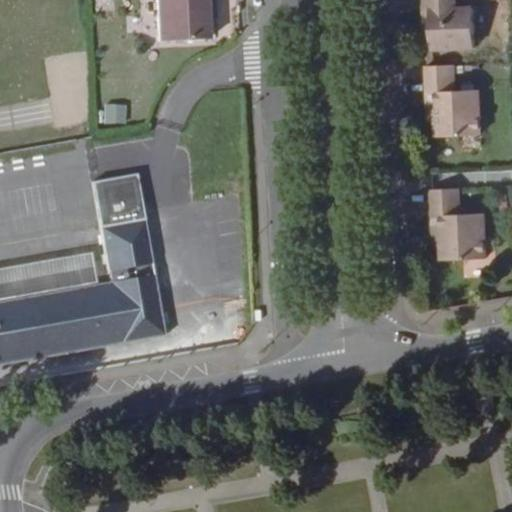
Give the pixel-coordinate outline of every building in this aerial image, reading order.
[(215,0),(158,0),(160,41),(210,39),(209,18),(208,2),(216,1),(215,0)] [(455,0),(423,0),(424,22),(430,22),(430,32),(432,49),(474,48),(473,8),(456,8),(455,0)] [(217,18),(216,1),(208,2),(209,18),(217,18)] [(453,65),(426,65),(427,105),(434,104),(435,122),(436,137),(479,136),(478,90),(454,92),(453,65)] [(99,123),(122,123),(122,105),(99,106),(99,123)] [(96,182),(103,227),(143,221),(136,176),(96,182)] [(456,189),(429,190),(432,229),(439,229),(440,248),(440,262),(485,259),(483,215),(458,217),(456,189)] [(110,271),(150,265),(143,221),(103,227),(110,271)] [(112,280),(151,274),(150,265),(110,271),(112,280)] [(0,368),(161,338),(151,274),(112,280),(0,299),(0,368)]
